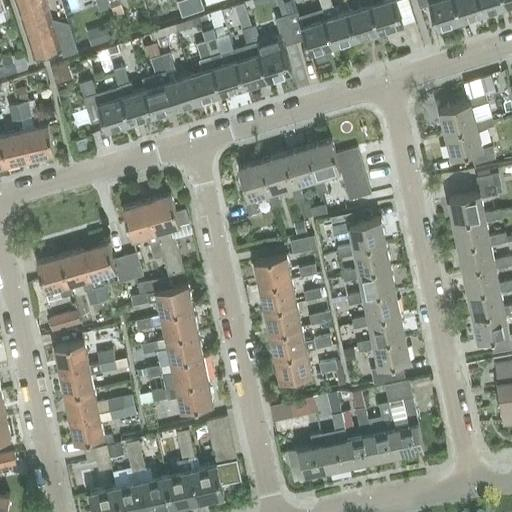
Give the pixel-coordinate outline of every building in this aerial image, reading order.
[(55,27),(46,0),(15,0),(34,55),(61,46),(64,55),(79,50),(70,23),(55,27)] [(97,0),(100,9),(111,6),(109,0),(97,0)] [(201,0),(177,0),(183,14),(204,7),(201,0)] [(357,37),(349,11),(337,14),(334,4),(333,4),(331,0),(320,0),(322,6),(326,18),(334,44),(357,37)] [(373,3),(371,0),(360,0),(363,6),(349,11),(357,37),(379,31),(371,4),(373,3)] [(383,0),(382,0),(371,0),(373,3),(371,4),(379,31),(402,24),(395,0),(383,0)] [(462,19),(456,0),(418,0),(421,8),(432,4),(439,26),(462,19)] [(484,12),(480,0),(456,0),(462,19),(484,12)] [(480,0),(484,12),(507,5),(505,0),(480,0)] [(326,18),(322,6),(299,14),(298,11),(297,11),(294,1),(284,4),(287,14),(286,14),(295,42),(307,38),(311,51),(334,44),(326,18)] [(283,2),(278,3),(282,16),(286,14),(287,14),(283,2)] [(283,45),(295,42),(286,14),(282,16),(276,18),(280,34),(257,41),(261,53),(260,53),(268,78),(291,71),(283,45)] [(261,53),(257,41),(252,26),(249,17),(240,20),(247,45),(234,49),(237,61),(245,85),(268,78),(260,53),(261,53)] [(111,21),(101,25),(107,40),(116,37),(111,21)] [(213,28),(203,31),(206,40),(216,37),(213,28)] [(237,61),(234,49),(221,53),(216,37),(206,40),(222,93),(245,85),(237,61)] [(200,100),(222,93),(206,40),(197,43),(202,59),(188,63),(192,75),(200,100)] [(169,82),(161,54),(157,41),(146,44),(150,60),(152,59),(156,73),(142,77),(143,79),(147,89),(154,114),(177,107),(169,82)] [(118,44),(108,47),(111,54),(121,50),(118,44)] [(200,100),(192,75),(180,79),(175,68),(170,52),(161,54),(169,82),(177,107),(200,100)] [(10,56),(1,59),(3,65),(12,62),(10,56)] [(3,65),(6,74),(24,68),(26,59),(26,57),(12,62),(3,65)] [(69,61),(52,66),(56,83),(74,77),(69,61)] [(131,121),(154,114),(147,89),(143,79),(132,83),(131,79),(129,80),(123,63),(114,66),(121,86),(131,121)] [(131,121),(121,86),(97,94),(92,79),(80,82),(85,97),(84,97),(92,122),(105,118),(108,128),(131,121)] [(25,86),(17,89),(20,100),(28,98),(25,86)] [(439,109),(446,132),(476,124),(471,106),(487,101),(485,93),(469,97),(470,100),(439,109)] [(29,100),(21,102),(33,157),(57,152),(50,123),(34,127),(32,115),(29,100)] [(21,102),(9,105),(13,119),(16,131),(3,134),(9,162),(33,157),(21,102)] [(476,124),(446,132),(452,156),(470,151),(473,163),(495,157),(492,145),(482,148),(477,130),(495,125),(492,115),(476,120),(477,124),(476,124)] [(0,164),(9,162),(3,134),(0,134),(0,164)] [(341,168),(340,164),(336,152),(332,138),(309,145),(318,175),(313,176),(318,193),(327,190),(322,174),(340,168),(341,168)] [(313,176),(318,175),(309,145),(285,152),(294,182),(290,184),(295,200),(304,197),(299,181),(313,176)] [(358,146),(336,152),(340,164),(361,157),(358,146)] [(290,184),(294,182),(285,152),(262,159),(271,190),(267,191),(272,207),(281,204),(276,188),(290,184)] [(361,157),(340,164),(341,168),(340,168),(342,176),(365,169),(361,157)] [(253,195),(267,191),(271,190),(262,159),(239,166),(248,196),(244,197),(249,214),(258,211),(253,195)] [(365,169),(342,176),(346,187),(368,180),(365,169)] [(496,184),(496,185),(501,184),(499,171),(476,176),(478,188),(496,184)] [(368,180),(346,187),(349,199),(372,192),(368,180)] [(478,192),(449,198),(454,221),(484,215),(484,211),(482,204),(480,197),(498,193),(496,184),(479,188),(479,191),(478,192)] [(171,192),(147,199),(164,255),(168,272),(184,268),(170,226),(189,221),(185,206),(176,209),(171,192)] [(153,258),(164,255),(147,199),(123,206),(133,237),(146,233),(153,258)] [(311,207),(313,215),(327,211),(325,203),(311,207)] [(484,215),(454,221),(458,245),(489,238),(489,235),(486,220),(501,217),(500,212),(500,209),(499,208),(484,211),(484,215)] [(511,209),(500,212),(501,217),(503,217),(511,214),(511,209)] [(354,247),(386,241),(381,217),(350,223),(349,219),(332,223),(334,232),(351,229),(354,247)] [(294,221),(297,232),(307,229),(304,219),(294,221)] [(489,238),(458,245),(463,268),(494,262),(494,259),(491,244),(506,241),(505,235),(504,232),(489,235),(489,238)] [(294,252),(316,247),(313,234),(290,239),(293,252),(294,251),(294,252)] [(108,240),(85,247),(100,300),(109,298),(101,271),(116,267),(120,281),(144,274),(137,251),(113,257),(108,240)] [(359,271),(391,264),(386,241),(354,247),(354,243),(337,246),(339,256),(356,253),(358,267),(359,271)] [(100,300),(85,247),(61,254),(70,282),(82,279),(86,289),(90,303),(100,300)] [(260,285),(291,278),(285,253),(255,260),(260,285)] [(73,292),(70,282),(61,254),(37,261),(46,289),(58,286),(61,295),(73,292)] [(494,262),(463,268),(468,292),(499,286),(498,283),(495,268),(511,264),(510,259),(510,255),(494,259),(494,262)] [(320,261),(314,262),(299,265),(301,275),(322,270),(320,261)] [(364,294),(396,288),(391,264),(359,271),(358,267),(342,270),(343,274),(344,279),(360,276),(363,290),(364,294)] [(265,308),(296,302),(291,278),(260,285),(265,308)] [(499,286),(468,292),(473,316),(504,309),(503,306),(500,292),(511,289),(511,279),(498,283),(499,286)] [(132,295),(134,304),(158,299),(161,314),(193,307),(188,283),(156,289),(132,295)] [(306,299),(322,296),(320,286),(304,289),(306,299)] [(369,318),(401,311),(396,288),(364,294),(363,290),(347,293),(349,302),(365,299),(368,314),(369,318)] [(265,308),(270,332),(301,326),(296,302),(265,308)] [(504,309),(473,316),(478,340),(491,337),(494,351),(511,347),(511,332),(509,333),(506,315),(511,313),(511,303),(503,306),(504,309)] [(166,338),(198,331),(193,307),(161,314),(137,320),(139,328),(163,323),(166,338)] [(53,330),(82,321),(79,308),(49,318),(53,330)] [(325,310),(309,314),(311,323),(327,320),(325,310)] [(374,342),(406,335),(401,311),(369,318),(368,314),(352,317),(354,325),(370,322),(373,337),(374,342)] [(275,356),(306,349),(316,347),(314,337),(304,339),(301,326),(270,332),(275,356)] [(166,338),(158,340),(142,342),(144,352),(159,350),(159,349),(168,347),(171,362),(204,355),(198,331),(166,338)] [(316,347),(331,344),(330,334),(314,337),(316,347)] [(357,340),(358,345),(359,350),(375,347),(379,365),(371,366),(374,381),(405,375),(402,361),(411,359),(406,335),(374,342),(373,337),(357,340)] [(99,352),(89,354),(86,339),(55,345),(60,370),(91,363),(127,356),(124,342),(112,345),(113,349),(99,352)] [(354,346),(345,348),(347,359),(357,357),(354,346)] [(306,349),(275,356),(280,380),(311,374),(306,349)] [(148,366),(148,367),(134,370),(136,379),(149,376),(149,375),(163,373),(164,375),(174,374),(176,385),(176,386),(209,379),(204,355),(171,362),(148,366)] [(127,356),(91,363),(60,370),(65,393),(95,387),(93,373),(103,371),(103,370),(118,367),(129,365),(127,356)] [(340,358),(335,359),(337,368),(336,368),(336,369),(339,383),(346,382),(342,368),(342,367),(340,358)] [(335,359),(319,362),(321,372),(336,368),(337,368),(335,359)] [(511,360),(496,363),(498,380),(496,381),(503,424),(511,422),(511,360)] [(410,378),(385,383),(389,401),(400,452),(425,447),(410,378)] [(153,391),(154,399),(169,396),(169,399),(179,396),(182,410),(214,403),(209,379),(176,386),(176,385),(167,388),(153,391)] [(133,394),(98,400),(95,387),(65,393),(70,417),(135,403),(133,394)] [(338,389),(337,390),(339,401),(349,399),(349,390),(338,389)] [(292,415),(316,410),(313,395),(289,400),(292,415)] [(400,452),(389,401),(380,403),(383,415),(368,418),(368,419),(371,431),(376,457),(400,452)] [(88,449),(108,444),(116,441),(114,432),(105,435),(102,421),(128,415),(137,414),(135,403),(70,417),(76,441),(86,439),(88,449)] [(362,433),(347,436),(352,463),(376,457),(371,431),(368,418),(365,406),(356,408),(359,421),(362,433)] [(342,411),(332,414),(335,427),(345,425),(342,411)] [(0,439),(11,437),(6,413),(0,414),(0,439)] [(209,431),(230,426),(227,415),(207,420),(209,431)] [(211,441),(232,436),(230,426),(209,431),(211,441)] [(180,446),(186,445),(185,442),(191,441),(188,428),(177,431),(180,446)] [(304,474),(329,468),(323,442),(321,431),(310,434),(312,444),(299,447),(299,448),(288,450),(292,465),(302,463),(304,474)] [(214,451),(234,447),(232,436),(211,441),(214,451)] [(329,468),(352,463),(347,436),(323,442),(329,468)] [(130,458),(136,457),(136,454),(142,453),(139,440),(127,442),(130,458)] [(186,445),(180,446),(183,459),(177,460),(180,471),(166,474),(173,505),(198,500),(189,458),(194,457),(191,441),(185,442),(186,445)] [(120,442),(108,445),(111,458),(123,455),(120,442)] [(108,444),(88,449),(86,449),(88,459),(97,457),(100,468),(113,465),(111,458),(108,445),(108,444)] [(216,463),(217,462),(237,458),(234,447),(214,451),(216,463)] [(0,466),(16,463),(14,451),(0,453),(0,466)] [(136,457),(130,458),(133,471),(128,472),(130,482),(116,485),(122,511),(142,511),(148,511),(139,469),(145,468),(142,453),(136,454),(136,457)] [(194,457),(189,458),(198,500),(225,495),(223,484),(243,481),(238,460),(201,469),(198,456),(194,457)] [(148,467),(145,468),(139,469),(148,511),(173,505),(166,474),(150,477),(148,467)] [(95,511),(122,511),(116,485),(90,490),(95,511)] [(0,492),(0,511),(8,511),(10,493),(0,492)]
